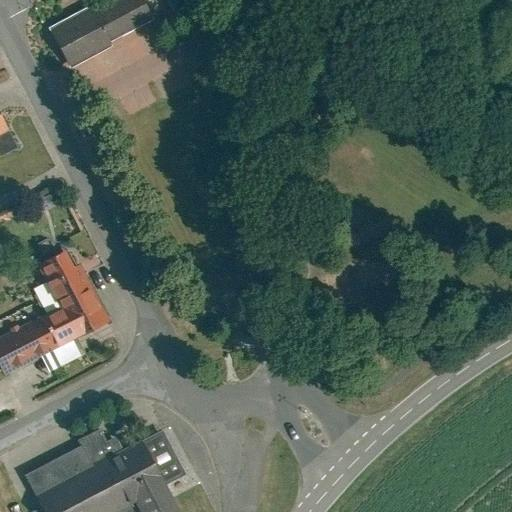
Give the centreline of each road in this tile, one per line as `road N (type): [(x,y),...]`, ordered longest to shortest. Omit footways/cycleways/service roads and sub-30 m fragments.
road 1 (residential): [(230,0),(257,122),(280,400)]
road 2 (residential): [(171,372),(0,25)]
road 3 (residential): [(511,144),(391,78),(312,0)]
road 4 (tertiary): [(511,347),(417,410),(346,473)]
road 5 (residential): [(0,458),(171,372)]
